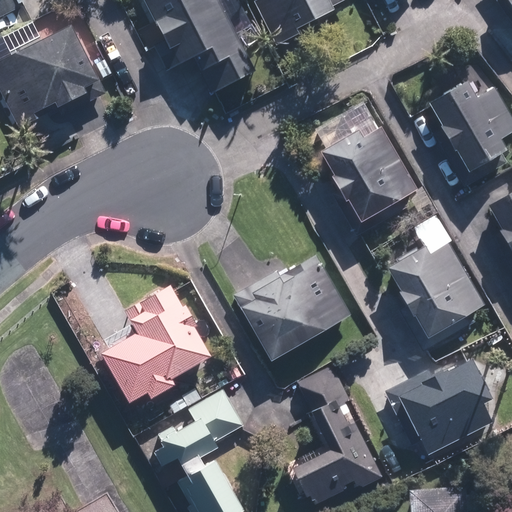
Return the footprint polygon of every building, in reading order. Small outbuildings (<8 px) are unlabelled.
[(146,0),(166,38),(155,44),(168,69),(188,58),(193,56),(212,93),(257,70),(238,33),(240,33),(222,0),(146,0)] [(305,31),(302,25),(337,7),(336,5),(345,0),(255,0),(256,0),(278,44),(305,31)] [(511,0),(499,0),(511,19),(511,0)] [(103,77),(75,22),(0,60),(0,86),(22,128),(40,118),(36,111),(58,100),(61,106),(92,90),(89,84),(103,77)] [(511,130),(511,115),(495,86),(480,95),(470,77),(431,100),(470,169),(510,146),(504,135),(511,130)] [(365,136),(360,127),(322,149),(337,174),(338,175),(335,177),(347,198),(350,196),(363,219),(418,187),(383,126),(365,136)] [(511,188),(489,201),(503,226),(501,228),(511,247),(511,188)] [(462,317),(485,304),(452,244),(453,243),(437,214),(414,226),(424,245),(390,264),(404,290),(405,290),(412,302),(400,308),(423,351),(467,327),(462,317)] [(319,253),(281,275),(278,269),(236,292),(273,357),(353,313),(319,253)] [(129,398),(168,376),(169,378),(214,353),(196,322),(199,321),(188,302),(184,304),(172,282),(127,308),(140,330),(103,352),(129,398)] [(484,400),(494,395),(478,363),(468,367),(465,362),(434,377),(429,367),(386,389),(414,444),(424,439),(430,452),(494,420),(484,400)] [(316,415),(317,414),(332,447),(294,464),(312,503),(381,471),(364,433),(357,435),(342,402),(351,399),(335,364),(300,380),(316,415)] [(193,511),(234,511),(246,506),(218,456),(207,462),(202,453),(221,443),(218,438),(244,424),(224,388),(189,407),(196,418),(163,437),(167,444),(156,450),(164,464),(180,455),(185,462),(190,472),(183,476),(179,479),(193,503),(189,505),(193,511)] [(412,511),(469,511),(468,487),(411,491),(412,511)]
